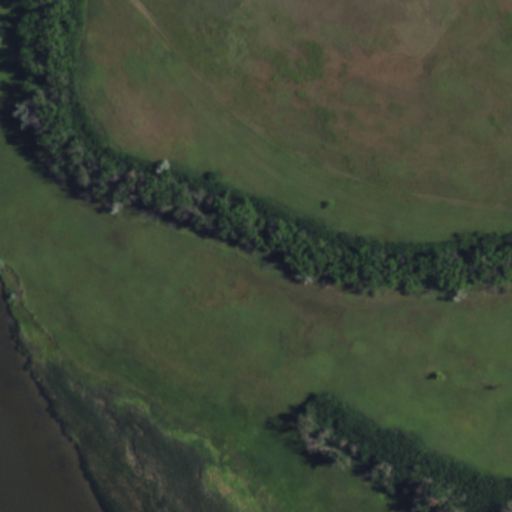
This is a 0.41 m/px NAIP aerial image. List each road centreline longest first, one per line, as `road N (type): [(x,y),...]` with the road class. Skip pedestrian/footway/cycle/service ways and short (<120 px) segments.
road 1 (track): [(140,0),(229,107),(310,165),(404,197),(511,208)]
road 2 (track): [(427,0),(511,146)]
